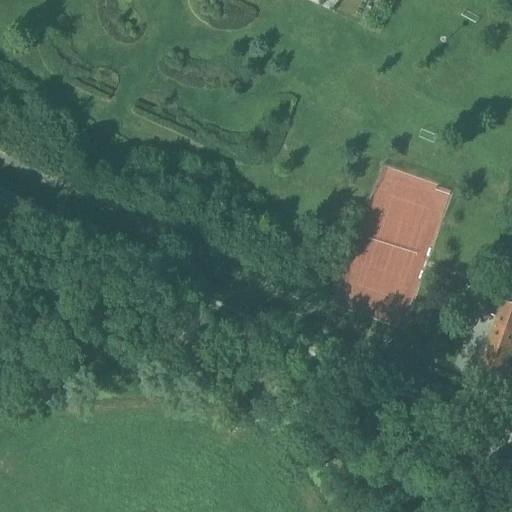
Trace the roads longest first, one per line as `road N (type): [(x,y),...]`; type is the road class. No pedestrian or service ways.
road 1 (track): [(510,437),(407,497),(298,402),(176,344),(80,278),(42,239),(0,237)]
road 2 (track): [(511,391),(296,303),(0,152)]
road 3 (track): [(80,278),(0,411)]
